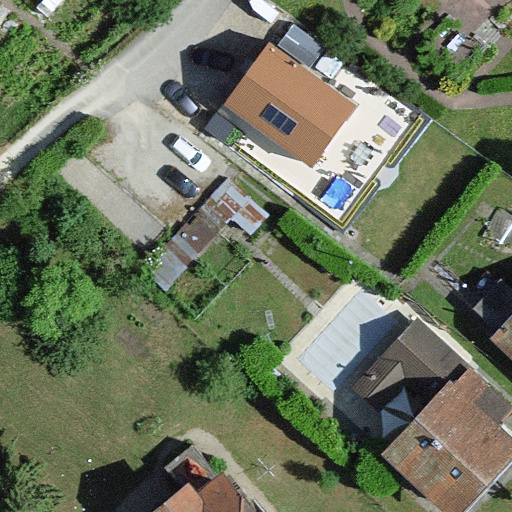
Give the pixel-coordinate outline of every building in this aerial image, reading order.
[(493,0),(414,0),(461,38),(493,0)] [(228,102),(319,167),(366,101),(275,36),(228,102)] [(478,378),(412,327),(355,401),(421,452),(478,378)] [(397,471),(441,511),(474,511),(511,472),(511,403),(478,378),(421,452),(397,471)] [(264,511),(231,472),(181,511),(264,511)]
